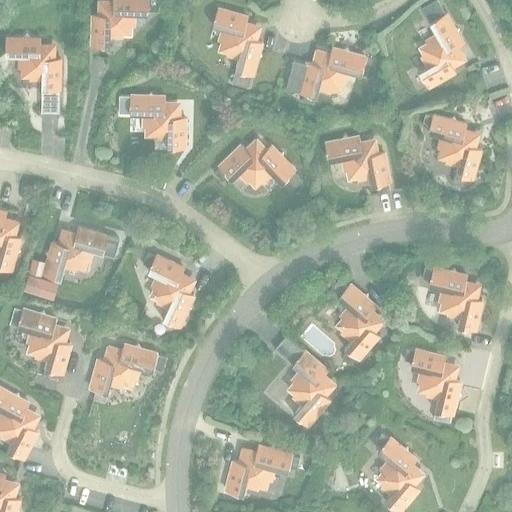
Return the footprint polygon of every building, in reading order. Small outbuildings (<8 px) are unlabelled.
[(93,14),(93,46),(110,46),(111,33),(131,33),(131,13),(148,14),(148,0),(113,0),(113,4),(103,4),(102,14),(93,14)] [(217,9),(213,26),(226,29),(220,49),(240,54),(235,71),(232,83),(248,88),(252,75),(256,60),(262,56),(259,51),(261,41),(253,39),(256,29),(246,26),(248,17),(217,9)] [(453,27),(447,17),(445,13),(430,22),(438,37),(421,47),(431,64),(419,71),(412,75),(418,85),(425,81),(428,86),(455,70),(451,63),(460,57),(455,48),(462,44),(458,35),(459,29),(453,27)] [(6,37),(5,55),(22,55),(22,75),(42,76),(41,112),(59,112),(59,90),(60,58),(51,58),(51,47),(41,47),(41,38),(31,38),(27,34),(22,38),(6,37)] [(345,70),(361,74),(366,57),(350,53),(347,48),(342,51),(332,48),(330,57),(319,54),(316,64),(294,58),(286,88),(304,93),(302,101),(314,104),(316,97),(320,84),(339,89),(345,70)] [(147,96),(130,96),(130,113),(147,114),(147,134),(167,134),(166,148),(184,148),(184,147),(185,117),(176,116),(176,106),(165,105),(166,96),(156,96),(151,92),(147,96)] [(433,115),(428,132),(444,137),(439,156),(458,161),(455,174),(453,182),(465,185),(467,178),(472,179),(480,149),(472,146),(475,136),(464,133),(467,125),(457,122),(454,116),(449,119),(433,115)] [(389,183),(383,152),(374,153),(372,143),(361,145),(360,136),(350,138),(345,135),(341,140),(325,143),(329,161),(345,157),(349,177),(369,173),(372,186),(377,185),(378,193),(390,191),(389,183)] [(270,171),(282,183),(294,171),(283,159),(283,153),(277,153),(270,145),(264,151),(256,144),(249,151),(242,145),(219,166),(220,167),(214,172),(222,181),(228,176),(232,179),(241,170),(255,184),(270,171)] [(4,221),(7,213),(0,210),(0,267),(11,271),(15,255),(21,252),(18,246),(20,237),(12,234),(15,224),(4,221)] [(48,259),(44,275),(61,279),(66,263),(85,268),(90,249),(103,253),(105,248),(112,250),(116,238),(108,236),(78,227),(75,236),(65,233),(62,243),(53,241),(51,250),(45,253),(48,259)] [(184,269),(155,255),(148,252),(143,263),(150,266),(148,271),(160,277),(152,295),(170,303),(162,319),(178,327),(185,312),(191,309),(189,304),(193,295),(185,291),(190,281),(180,277),(184,269)] [(441,309),(447,310),(461,313),(458,326),(475,330),(482,299),(473,297),(476,287),(465,285),(467,276),(457,274),(454,268),(449,272),(433,268),(433,269),(425,267),(422,278),(430,280),(429,285),(446,289),(441,309)] [(358,358),(378,334),(371,329),(378,320),(370,314),(376,307),(368,300),(368,294),(362,295),(349,284),(338,297),(351,308),(338,324),(353,337),(344,347),(348,350),(343,356),(352,364),(357,358),(358,358)] [(57,390),(59,381),(61,374),(70,343),(61,341),(64,331),(54,328),(56,319),(47,316),(44,311),(38,314),(22,310),(18,327),(34,331),(29,351),(48,356),(44,369),(45,369),(40,385),(57,390)] [(322,378),(328,371),(304,350),(303,351),(287,336),(276,349),(293,363),(292,364),(302,372),(289,388),(304,401),(293,414),(307,425),(317,413),(323,412),(323,406),(330,399),(323,393),(330,385),(322,378)] [(136,366),(153,371),(158,354),(142,349),(139,344),(133,347),(124,344),(121,353),(111,350),(108,360),(100,358),(91,388),(108,393),(112,380),(131,385),(136,366)] [(454,368),(447,367),(443,366),(445,357),(415,350),(407,348),(404,360),(412,362),(411,367),(424,370),(419,389),(439,394),(435,411),(452,415),(456,399),(461,396),(458,390),(460,381),(451,378),(454,368)] [(23,458),(37,430),(29,426),(34,417),(25,412),(29,404),(20,399),(18,393),(12,395),(0,388),(0,408),(5,411),(0,420),(0,431),(13,438),(7,450),(23,458)] [(385,500),(398,511),(418,487),(412,482),(418,474),(410,467),(416,460),(408,453),(408,447),(402,448),(389,437),(389,438),(383,432),(375,442),(381,447),(378,451),(391,462),(378,477),(393,490),(385,500)] [(226,491),(243,495),(247,482),(266,487),(271,467),(288,472),(289,467),(297,469),(300,457),(292,455),(276,450),(273,445),(268,448),(258,446),(256,454),(245,452),(243,462),(234,460),(226,491)] [(0,511),(18,511),(17,508),(19,499),(11,496),(14,486),(3,483),(6,475),(0,472),(0,511)]
